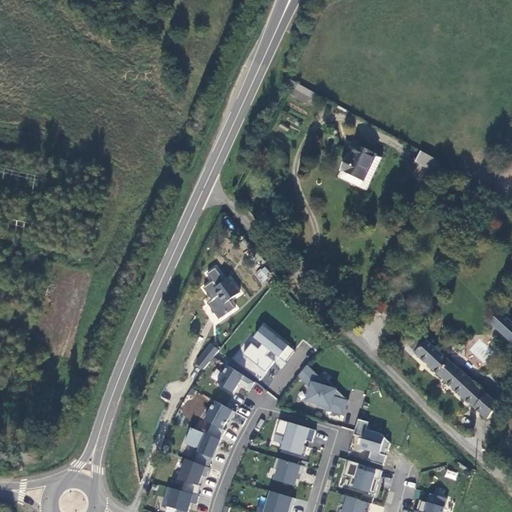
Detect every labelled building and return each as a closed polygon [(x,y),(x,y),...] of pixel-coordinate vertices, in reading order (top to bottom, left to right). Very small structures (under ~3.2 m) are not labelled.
[(311,105),(318,94),(300,84),(293,95),(311,105)] [(365,181),(377,156),(359,146),(353,158),(351,156),(344,170),(360,178),(365,181)] [(109,175),(0,150),(0,346),(4,329),(7,330),(0,359),(0,391),(19,396),(49,264),(9,255),(0,292),(0,280),(6,254),(0,252),(0,234),(91,255),(99,222),(0,199),(0,186),(101,210),(109,175)] [(417,162),(437,173),(443,163),(423,152),(417,162)] [(383,159),(377,156),(365,181),(360,178),(357,184),(367,189),(383,159)] [(256,196),(244,189),(242,194),(254,201),(256,196)] [(216,267),(208,273),(213,281),(204,287),(213,299),(208,303),(219,319),(236,308),(230,299),(240,292),(230,278),(226,281),(216,267)] [(260,282),(271,278),(267,267),(255,272),(260,282)] [(502,309),(490,323),(511,342),(511,322),(507,319),(510,316),(502,309)] [(263,326),(254,337),(262,344),(257,351),(249,344),(242,353),(265,372),(273,362),(265,355),(269,351),(284,362),(294,350),(263,326)] [(411,347),(416,352),(425,341),(420,337),(411,347)] [(415,353),(489,421),(498,405),(461,371),(460,373),(425,341),(416,352),(415,353)] [(219,350),(211,344),(196,364),(204,370),(219,350)] [(311,387),(307,400),(319,403),(318,407),(344,415),(348,401),(345,400),(346,398),(328,380),(325,383),(308,365),(299,376),(311,387)] [(228,366),(217,382),(233,392),(239,383),(250,390),(255,382),(228,366)] [(215,400),(204,419),(212,423),(223,429),(229,419),(231,421),(236,412),(215,400)] [(307,446),(304,445),(306,440),(312,442),(316,430),(280,419),(276,433),(285,436),(281,448),(305,455),(307,446)] [(381,434),(366,429),(369,422),(358,419),(354,434),(363,437),(360,448),(371,451),(368,461),(383,465),(386,455),(384,455),(386,449),(388,449),(390,443),(381,434)] [(207,432),(210,423),(204,421),(200,430),(207,432)] [(225,431),(223,429),(212,423),(207,434),(221,440),(225,431)] [(209,468),(221,440),(207,434),(191,427),(185,443),(199,449),(198,452),(194,462),(209,468)] [(305,466),(276,458),(273,469),(276,470),(273,482),(294,487),(297,474),(302,476),(305,466)] [(187,459),(179,479),(184,481),(182,489),(198,494),(201,486),(198,485),(203,475),(206,476),(210,468),(209,468),(194,462),(187,459)] [(344,475),(351,478),(348,486),(374,494),(382,470),(348,460),(344,475)] [(447,469),(444,477),(455,480),(458,473),(447,469)] [(162,503),(177,508),(177,510),(183,511),(187,511),(191,501),(196,503),(199,495),(198,494),(182,489),(167,485),(162,503)] [(287,511),(288,511),(290,511),(295,498),(271,491),(265,511),(287,511)] [(370,503),(342,494),(339,503),(345,504),(342,511),(363,511),(364,510),(368,511),(370,503)] [(442,511),(447,499),(430,494),(428,502),(421,500),(418,511),(414,510),(413,511),(442,511)]
